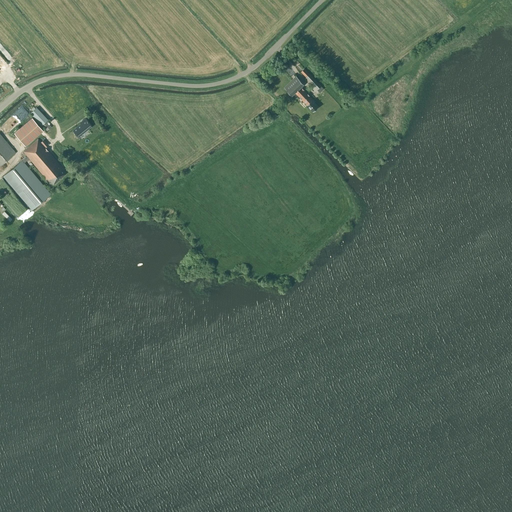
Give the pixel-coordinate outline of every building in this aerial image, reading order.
[(321,86),(305,69),(301,72),(306,77),(304,79),(315,91),(317,90),(320,93),(324,89),(321,86)] [(304,84),(296,76),(284,87),(292,95),(295,92),(313,111),(318,107),(312,101),(313,100),(301,87),(304,84)] [(42,125),(47,130),(51,127),(46,121),(48,119),(36,107),(30,113),(42,125)] [(43,130),(37,123),(32,117),(32,118),(14,133),(25,146),(43,130)] [(79,136),(92,126),(86,118),(82,121),(83,122),(73,129),(74,130),(73,131),(77,136),(78,136),(79,136)] [(0,133),(0,165),(15,153),(0,133)] [(48,178),(61,167),(45,147),(48,145),(43,139),(40,142),(38,139),(23,151),(27,156),(29,158),(46,179),(48,178)] [(29,158),(27,156),(3,176),(31,210),(50,194),(24,162),(29,158)] [(62,168),(61,167),(48,178),(53,184),(66,173),(62,169),(62,168)] [(10,222),(13,219),(5,211),(2,214),(10,222)]
